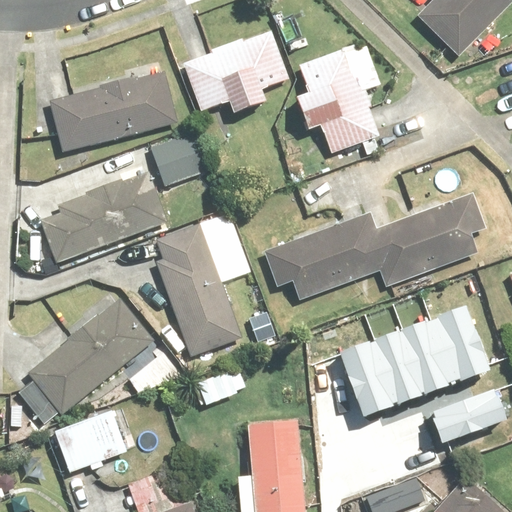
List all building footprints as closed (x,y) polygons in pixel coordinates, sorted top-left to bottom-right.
[(511,0),(429,0),(411,18),(456,62),(511,6),(511,0)] [(268,30),(176,64),(195,114),(222,104),(227,119),(264,105),(258,91),(287,80),(268,30)] [(344,47),(292,67),(301,90),(289,95),(305,137),(317,132),(328,159),(380,139),(344,47)] [(158,70),(45,100),(59,154),(173,124),(158,70)] [(189,134),(146,148),(160,189),(203,174),(189,134)] [(144,172),(35,214),(55,265),(164,223),(144,172)] [(369,211),(266,251),(289,310),(378,275),(384,291),(468,259),(462,243),(479,237),(464,196),(377,230),(369,211)] [(200,225),(145,244),(186,359),(240,340),(200,225)] [(112,296),(25,372),(66,418),(153,343),(112,296)] [(338,352),(362,418),(490,373),(466,307),(338,352)] [(499,386),(433,410),(444,440),(510,416),(499,386)] [(111,407),(48,429),(63,473),(127,451),(111,407)] [(229,470),(229,511),(293,511),(293,421),(243,421),(243,470),(229,470)] [(196,511),(180,463),(125,482),(134,511),(196,511)] [(502,511),(461,474),(426,511),(502,511)] [(368,495),(373,511),(385,511),(423,500),(416,479),(368,495)]
